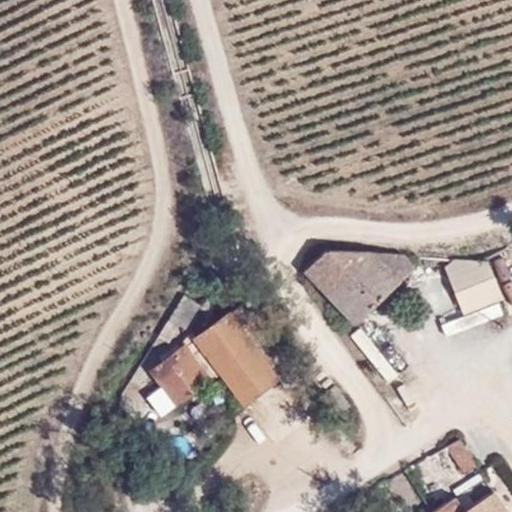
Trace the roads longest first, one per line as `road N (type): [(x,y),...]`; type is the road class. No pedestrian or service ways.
road 1 (track): [(39,511),(43,471),(153,245),(121,0)]
road 2 (track): [(370,452),(263,218),(511,202)]
road 3 (track): [(206,0),(263,218)]
road 4 (residential): [(438,406),(280,511)]
